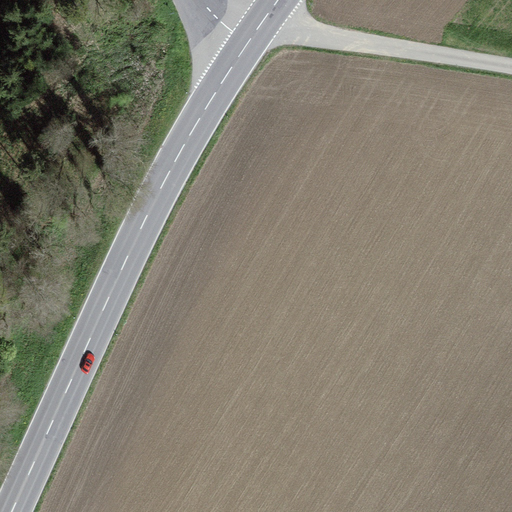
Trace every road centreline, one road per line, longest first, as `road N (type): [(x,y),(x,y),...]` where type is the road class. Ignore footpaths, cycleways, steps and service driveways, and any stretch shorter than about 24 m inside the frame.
road 1 (primary): [(256,30),(151,206),(8,511)]
road 2 (residential): [(511,67),(256,30)]
